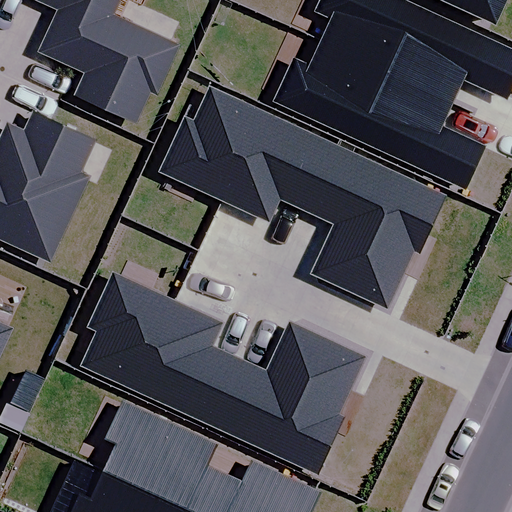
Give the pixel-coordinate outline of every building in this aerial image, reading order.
[(32,0),(57,11),(38,53),(84,74),(73,98),(141,128),(177,48),(108,18),(116,0),(32,0)] [(318,45),(450,105),(461,80),(505,100),(511,83),(511,52),(397,0),(320,0),(314,13),(329,20),(318,45)] [(445,0),(495,22),(505,0),(445,0)] [(450,105),(318,45),(308,67),(292,60),(272,104),(464,191),(483,150),(438,130),(450,105)] [(337,149),(207,90),(191,126),(183,122),(159,174),(266,223),(276,201),(307,215),(337,149)] [(0,139),(0,242),(48,264),(85,181),(75,176),(91,142),(31,115),(23,134),(6,126),(0,139)] [(444,197),(337,149),(307,215),(333,227),(310,276),(385,310),(412,251),(417,254),(444,197)] [(219,324),(111,274),(86,327),(97,332),(80,369),(204,425),(234,359),(208,347),(219,324)] [(266,374),(234,359),(204,425),(315,476),(340,422),(333,419),(361,360),(288,326),(266,374)] [(0,350),(9,332),(0,328),(0,350)] [(114,444),(100,475),(182,511),(310,511),(318,496),(250,464),(240,486),(205,470),(215,448),(120,405),(104,439),(114,444)] [(182,511),(100,475),(87,504),(71,497),(63,511),(182,511)]
